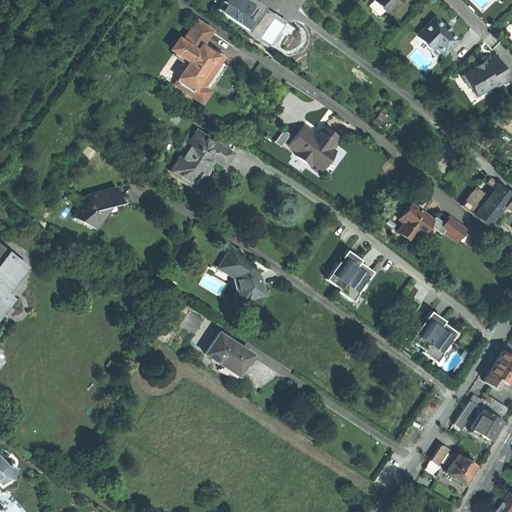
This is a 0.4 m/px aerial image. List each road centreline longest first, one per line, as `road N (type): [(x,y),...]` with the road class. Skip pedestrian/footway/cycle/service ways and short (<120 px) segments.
road 1 (residential): [(511,253),(391,147),(182,0)]
road 2 (residential): [(459,398),(252,249),(183,213)]
road 3 (residential): [(459,398),(383,511)]
